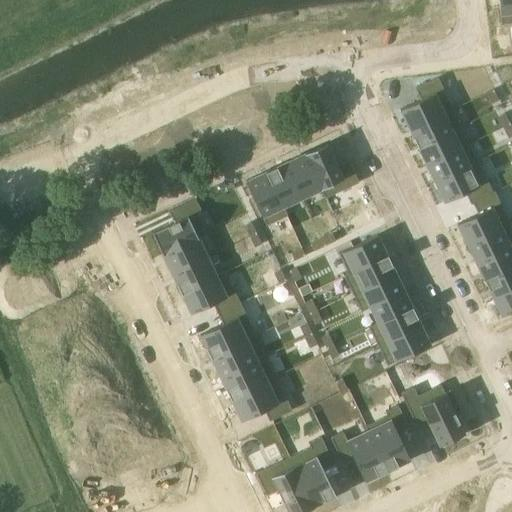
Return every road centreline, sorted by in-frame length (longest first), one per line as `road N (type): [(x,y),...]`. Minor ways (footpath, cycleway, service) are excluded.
road 1 (residential): [(241,511),(80,172),(87,148),(252,74),(341,65)]
road 2 (residential): [(511,433),(341,65)]
road 3 (residential): [(341,65),(470,44),(472,0)]
road 4 (residential): [(511,455),(393,511)]
